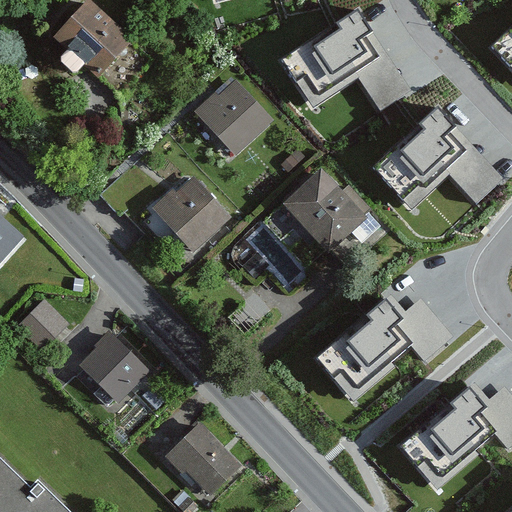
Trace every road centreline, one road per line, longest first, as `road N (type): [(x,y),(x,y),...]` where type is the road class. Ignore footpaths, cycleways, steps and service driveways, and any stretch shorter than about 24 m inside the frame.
road 1 (secondary): [(0,155),(346,511)]
road 2 (residential): [(511,135),(409,0)]
